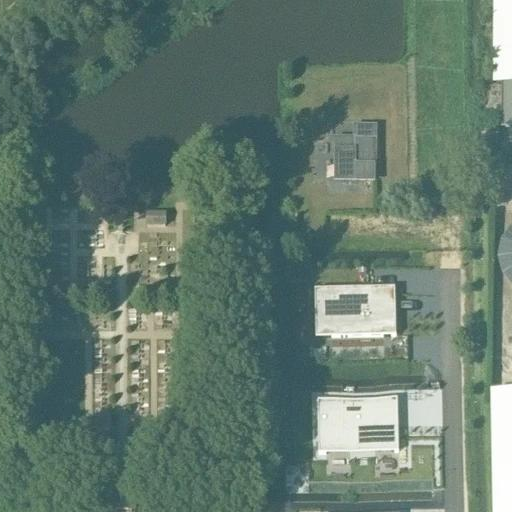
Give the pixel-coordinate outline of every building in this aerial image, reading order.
[(506,87),(505,130),(511,129),(511,0),(502,0),(502,87),(506,87)] [(336,142),(336,154),(339,154),(339,184),(374,184),(374,142),(376,142),(376,130),(355,129),(355,142),(336,142)] [(167,216),(149,216),(149,229),(168,228),(167,216)] [(395,291),(315,293),(316,341),(397,340),(395,291)] [(511,511),(511,395),(500,396),(501,511),(511,511)] [(402,405),(322,410),(325,458),(405,453),(402,405)] [(107,471),(106,511),(135,511),(135,471),(107,471)]
